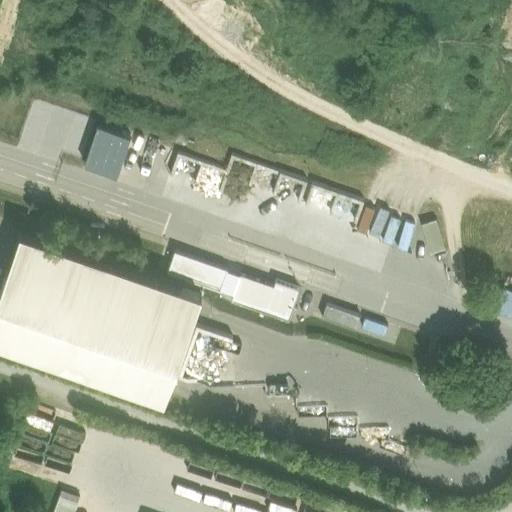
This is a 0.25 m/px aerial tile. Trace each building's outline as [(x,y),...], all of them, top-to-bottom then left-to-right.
[(77,114),(73,123),(86,130),(91,121),(77,114)] [(131,135),(99,124),(86,163),(117,174),(131,135)] [(220,190),(228,167),(178,148),(170,171),(220,190)] [(397,241),(406,214),(367,200),(358,227),(397,241)] [(441,222),(429,225),(434,250),(446,248),(441,222)] [(202,291),(21,228),(0,287),(0,340),(165,398),(202,291)] [(221,288),(228,267),(175,249),(168,270),(221,288)] [(464,252),(441,256),(443,268),(466,263),(464,252)] [(275,283),(241,271),(232,297),(289,317),(298,292),(298,291),(299,287),(276,278),(275,283)] [(511,313),(511,288),(508,287),(501,310),(511,313)] [(361,314),(327,302),(322,315),(356,327),(361,314)] [(384,330),(386,320),(366,316),(363,325),(384,330)] [(439,350),(435,361),(446,365),(450,354),(439,350)] [(64,483),(72,463),(42,451),(46,442),(23,433),(11,463),(64,483)] [(81,511),(82,500),(63,499),(62,511),(81,511)]
